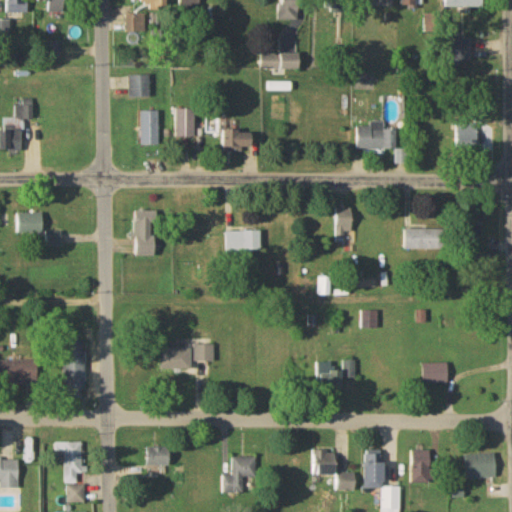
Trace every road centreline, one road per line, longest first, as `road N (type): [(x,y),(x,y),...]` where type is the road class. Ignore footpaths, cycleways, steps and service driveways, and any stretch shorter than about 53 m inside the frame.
road 1 (residential): [(511,422),(0,412)]
road 2 (residential): [(107,511),(101,0)]
road 3 (residential): [(506,177),(106,179)]
road 4 (residential): [(511,399),(506,0)]
